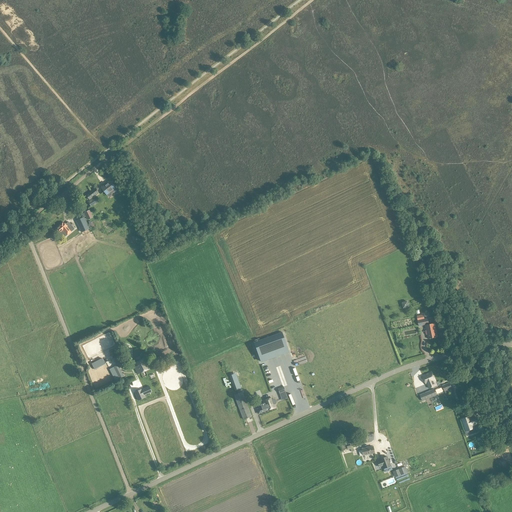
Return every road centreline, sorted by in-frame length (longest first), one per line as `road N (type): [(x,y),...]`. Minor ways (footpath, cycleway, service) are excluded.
road 1 (unclassified): [(161,479),(406,366),(511,343)]
road 2 (track): [(131,493),(23,225)]
road 3 (track): [(110,156),(311,0)]
road 4 (track): [(0,28),(110,156)]
road 5 (track): [(0,244),(110,156)]
